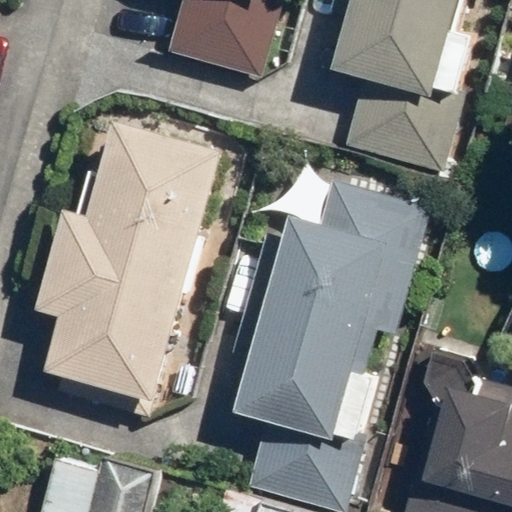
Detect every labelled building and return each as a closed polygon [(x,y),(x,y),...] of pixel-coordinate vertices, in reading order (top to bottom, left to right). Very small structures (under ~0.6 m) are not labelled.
[(285,0),(186,0),(171,55),(262,82),(285,0)] [(456,92),(469,47),(447,41),(458,0),(334,0),(330,14),(344,18),(328,76),(370,88),(353,147),(447,174),(469,96),(456,92)] [(221,160),(110,131),(86,225),(62,219),(36,320),(60,326),(46,381),(62,385),(58,397),(154,422),(221,160)] [(340,511),(347,511),(362,457),(357,456),(376,385),(365,383),(377,334),(399,340),(432,211),(331,185),(318,232),(286,224),(277,259),(260,255),(234,355),(251,360),(236,419),(265,427),(249,488),(340,511)] [(511,511),(511,409),(511,410),(511,409),(511,389),(474,378),(468,397),(437,389),(406,511),(511,511)] [(142,511),(152,476),(61,451),(44,511),(142,511)] [(318,511),(250,492),(243,511),(318,511)]
